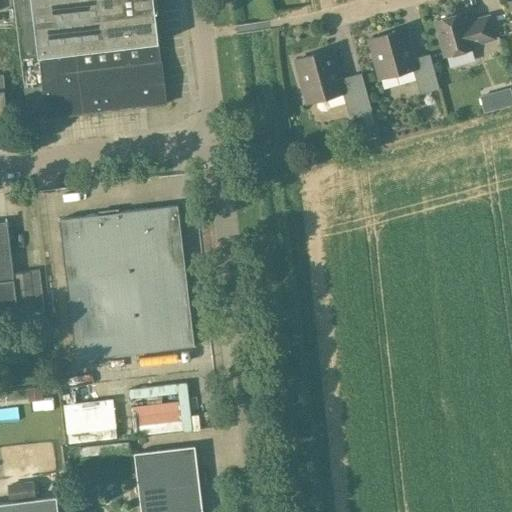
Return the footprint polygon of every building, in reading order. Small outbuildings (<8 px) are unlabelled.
[(166,104),(159,43),(153,0),(13,0),(19,46),(5,47),(7,59),(21,57),(28,113),(45,111),(46,119),(166,104)] [(467,23),(464,13),(436,21),(445,56),(473,48),(472,45),(495,38),(489,16),(467,23)] [(381,78),(413,69),(421,94),(438,89),(428,54),(415,58),(406,29),(369,39),(381,78)] [(308,102),(344,91),(351,115),(370,110),(360,73),(340,79),(332,50),(296,60),(308,102)] [(499,94),(502,105),(511,102),(511,91),(511,90),(499,94)] [(311,110),(346,104),(345,98),(310,103),(311,110)] [(180,206),(60,220),(79,378),(199,363),(180,206)] [(13,273),(7,222),(0,222),(0,322),(19,321),(17,307),(33,305),(35,319),(45,318),(39,270),(13,273)] [(114,414),(71,415),(71,441),(115,439),(114,414)] [(202,511),(195,447),(135,454),(141,511),(202,511)] [(0,511),(58,511),(57,497),(0,504),(0,511)]
